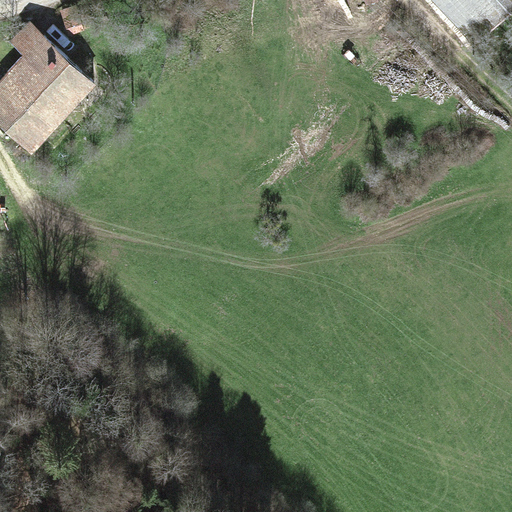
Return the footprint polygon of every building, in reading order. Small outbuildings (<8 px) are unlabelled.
[(294,0),(282,0),(288,23),(300,20),(294,0)] [(511,0),(429,0),(472,47),(511,10),(511,0)] [(80,2),(61,9),(70,35),(89,28),(80,2)] [(97,84),(52,41),(36,26),(20,43),(31,54),(26,60),(0,86),(0,119),(32,151),(97,84)] [(354,95),(365,87),(339,55),(328,63),(354,95)]
